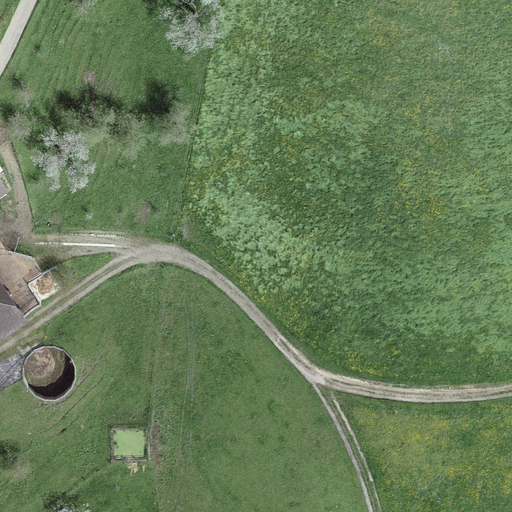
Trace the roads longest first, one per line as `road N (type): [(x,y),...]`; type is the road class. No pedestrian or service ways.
road 1 (track): [(511,389),(435,397),(319,377),(227,286),(154,247),(0,346)]
road 2 (track): [(319,377),(375,511)]
road 3 (track): [(154,247),(30,247)]
